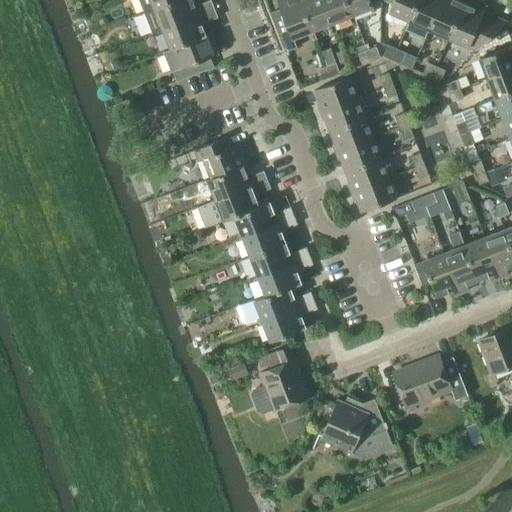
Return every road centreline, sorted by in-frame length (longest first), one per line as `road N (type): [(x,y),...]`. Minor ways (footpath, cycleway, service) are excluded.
road 1 (residential): [(398,349),(358,243),(323,225),(290,126),(270,114),(257,83)]
road 2 (residential): [(136,132),(257,83)]
road 3 (residential): [(398,349),(511,306)]
